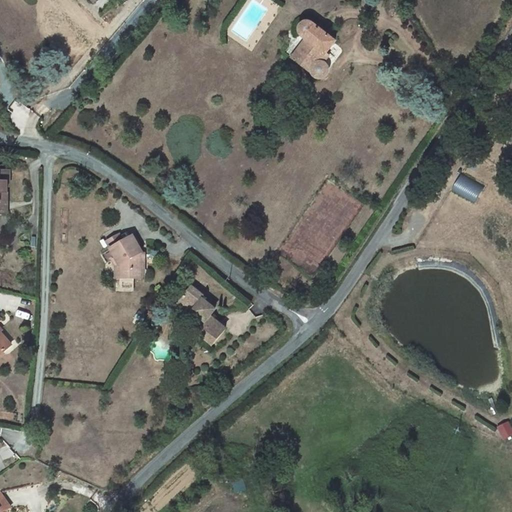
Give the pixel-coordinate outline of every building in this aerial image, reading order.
[(323,54),(326,55),(335,42),(313,25),(310,24),(307,23),(305,24),(303,24),(301,26),(300,29),(299,31),(300,36),(302,37),(308,42),(294,60),(312,73),(315,77),(317,79),(319,79),(323,79),(325,78),(327,75),(328,72),(327,69),(325,65),(323,64),(321,63),(320,63),(317,61),(323,54)] [(328,57),(326,55),(323,54),(317,61),(320,63),(321,63),(323,64),(328,57)] [(292,100),(284,94),(278,101),(286,107),(292,100)] [(10,172),(0,171),(0,215),(8,216),(8,183),(10,183),(10,172)] [(475,204),(485,187),(463,173),(453,189),(475,204)] [(107,243),(111,249),(123,242),(119,236),(107,243)] [(133,236),(123,242),(111,249),(116,259),(121,266),(121,279),(142,279),(142,256),(141,254),(143,253),(133,236)] [(116,279),(121,279),(121,266),(116,259),(113,261),(116,267),(116,279)] [(193,288),(180,302),(205,323),(197,333),(213,346),(226,329),(211,316),(216,310),(204,300),(205,298),(193,288)] [(0,355),(11,345),(1,333),(0,331),(0,321),(1,320),(0,318),(0,355)] [(506,440),(511,436),(511,430),(510,427),(501,432),(506,440)] [(0,511),(10,508),(0,493),(0,511)]
